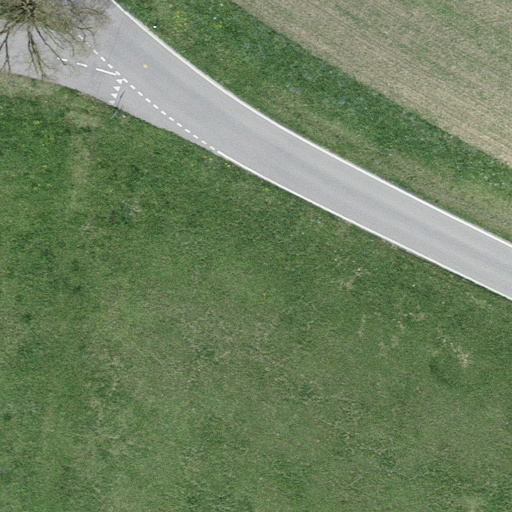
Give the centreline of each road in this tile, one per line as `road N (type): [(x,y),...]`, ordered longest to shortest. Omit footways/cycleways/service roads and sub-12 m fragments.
road 1 (residential): [(154,71),(266,148),(511,269)]
road 2 (residential): [(154,71),(120,77),(0,46)]
